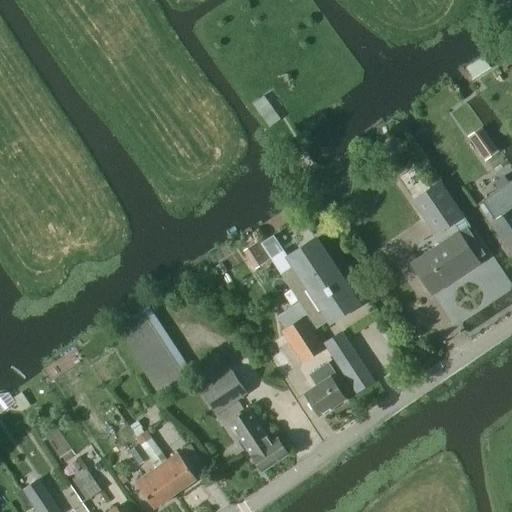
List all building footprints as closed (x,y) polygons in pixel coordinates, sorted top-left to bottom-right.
[(483,58),(466,69),(473,80),(490,69),(483,58)] [(491,139),(476,149),(479,153),(485,162),(486,160),(500,151),(491,139)] [(439,181),(412,199),(420,211),(435,234),(450,223),(460,217),(462,216),(447,193),(439,181)] [(482,201),(495,220),(491,223),(511,252),(511,184),(510,182),(482,201)] [(476,260),(484,254),(467,227),(412,264),(432,294),(478,264),(476,260)] [(283,279),(315,328),(329,319),(330,322),(357,304),(315,240),(288,257),(296,269),(296,270),(283,279)] [(258,241),(243,251),(255,270),(270,260),(258,241)] [(325,348),(305,316),(281,332),(302,364),(325,348)] [(342,339),(329,347),(337,359),(351,351),(342,339)] [(342,384),(328,363),(309,375),(316,386),(305,394),(319,416),(345,398),(337,387),(342,384)] [(216,382),(202,391),(216,413),(246,393),(232,372),(216,382)] [(232,425),(239,435),(238,442),(243,450),(249,451),(263,471),(288,455),(277,438),(270,443),(247,409),(235,418),(237,422),(232,425)] [(137,422),(130,427),(134,434),(141,429),(137,422)] [(147,430),(136,438),(157,468),(175,494),(197,479),(178,453),(167,460),(147,430)] [(139,444),(128,451),(139,466),(149,458),(139,444)] [(175,494),(157,468),(136,482),(154,509),(175,494)] [(72,480),(87,500),(101,490),(86,470),(72,480)] [(58,511),(37,480),(23,490),(37,511),(58,511)] [(70,485),(60,492),(72,510),(82,503),(70,485)]
